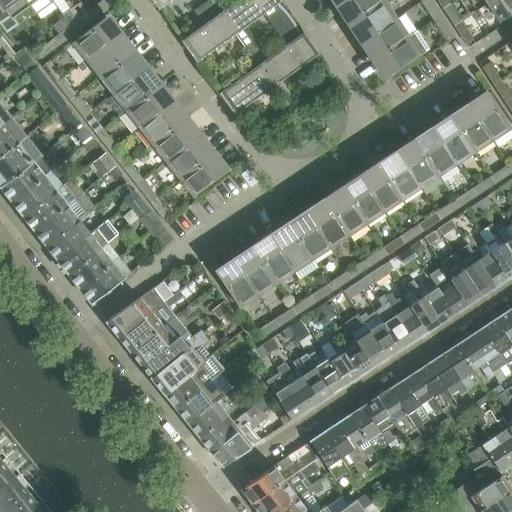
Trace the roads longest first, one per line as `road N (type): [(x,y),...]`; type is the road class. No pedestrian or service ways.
road 1 (residential): [(200,492),(511,287)]
road 2 (residential): [(0,238),(200,492)]
road 3 (residential): [(282,187),(136,0)]
road 4 (residential): [(376,123),(296,0)]
road 5 (residential): [(376,123),(491,49)]
